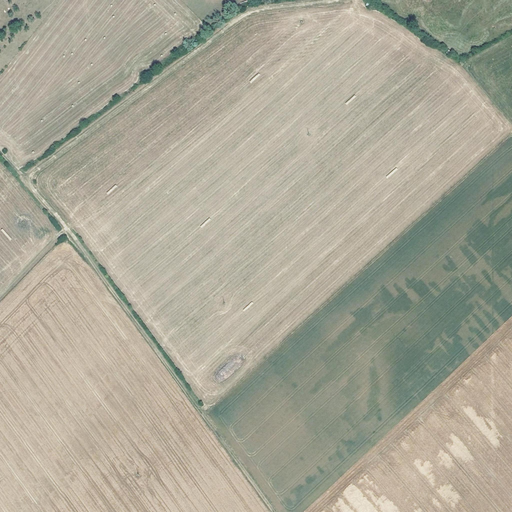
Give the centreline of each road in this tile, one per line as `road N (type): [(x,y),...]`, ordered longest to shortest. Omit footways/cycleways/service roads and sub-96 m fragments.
road 1 (track): [(0,152),(68,227),(270,511)]
road 2 (track): [(332,0),(253,11),(25,178)]
